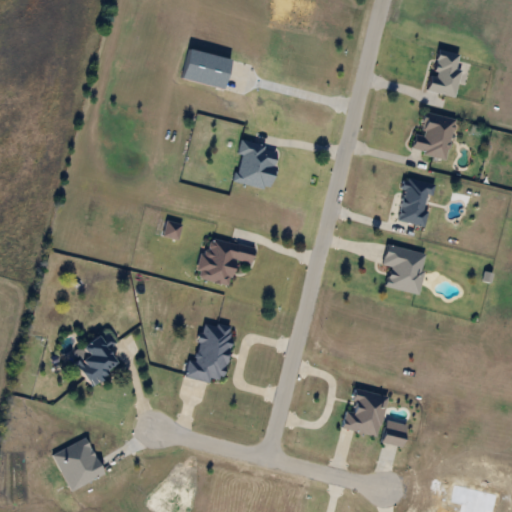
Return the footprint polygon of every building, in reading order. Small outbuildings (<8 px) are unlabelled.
[(180,78),(222,87),(228,59),(186,49),(180,78)] [(426,90),(452,96),(458,70),(453,69),(457,54),(435,49),(426,90)] [(409,151),(444,158),(452,118),(420,112),(416,133),(412,133),(409,151)] [(229,180),(265,190),(276,150),(240,140),(229,180)] [(432,185),(404,177),(393,219),(421,226),(432,185)] [(160,234),(174,239),(179,225),(165,220),(160,234)] [(253,248),(204,236),(195,277),(227,285),(233,260),(249,264),(253,248)] [(425,255),(384,244),(379,265),(388,267),(383,286),(415,294),(425,255)] [(88,385),(116,365),(105,348),(113,342),(104,330),(81,347),(84,352),(71,362),(88,385)]
